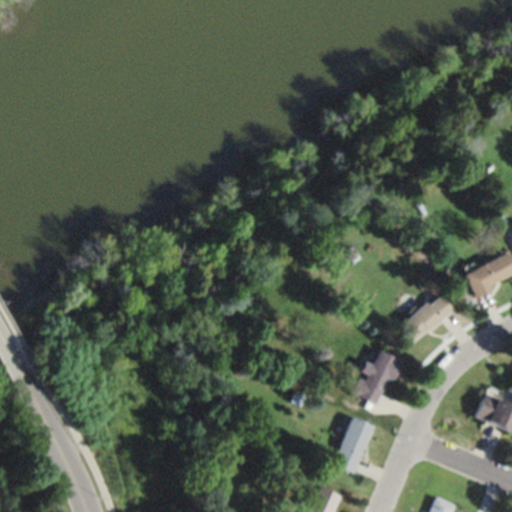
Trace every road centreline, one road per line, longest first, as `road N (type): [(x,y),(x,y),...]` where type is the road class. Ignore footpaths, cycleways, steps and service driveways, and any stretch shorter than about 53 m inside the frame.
road 1 (residential): [(511,337),(443,385),(378,511)]
road 2 (tertiary): [(13,371),(85,511)]
